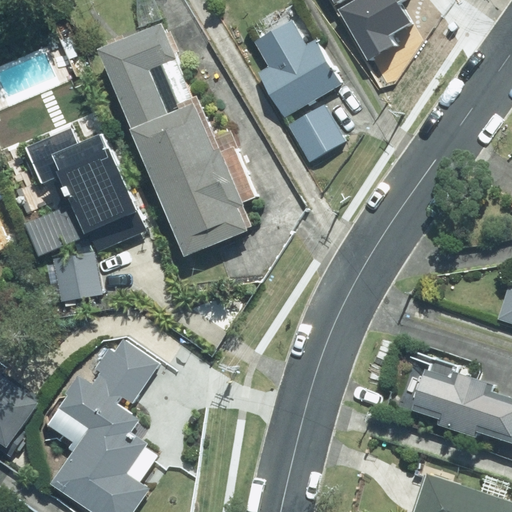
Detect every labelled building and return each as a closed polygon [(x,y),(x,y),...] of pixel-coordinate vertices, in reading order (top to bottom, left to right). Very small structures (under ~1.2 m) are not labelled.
[(355,0),(339,10),(368,58),(393,44),(388,35),(410,22),(398,2),(401,0),(355,0)] [(108,46),(193,254),(261,226),(209,98),(178,111),(160,67),(187,56),(172,20),(108,46)] [(264,72),(290,117),(348,83),(322,38),(310,45),(296,20),(260,40),(274,66),(264,72)] [(329,103),(292,123),(313,161),(351,140),(329,103)] [(153,227),(114,132),(64,152),(84,202),(34,222),(47,254),(97,234),(102,247),(153,227)] [(0,213),(0,250),(14,245),(0,213)] [(97,427),(58,482),(100,511),(137,511),(156,485),(135,471),(153,445),(135,432),(147,416),(122,399),(126,393),(139,402),(167,362),(131,337),(99,383),(87,374),(66,405),(97,427)] [(511,442),(511,385),(509,385),(511,380),(502,377),(505,370),(435,347),(414,410),(437,418),(435,426),(489,444),(492,436),(511,442)] [(0,434),(13,444),(50,393),(0,356),(0,434)] [(511,511),(511,496),(432,470),(418,511),(511,511)]
